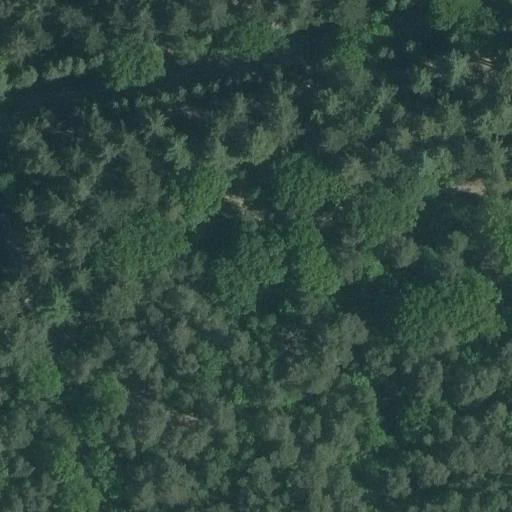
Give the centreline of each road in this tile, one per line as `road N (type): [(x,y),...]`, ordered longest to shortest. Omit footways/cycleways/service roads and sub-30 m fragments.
road 1 (track): [(0,98),(462,0)]
road 2 (track): [(95,511),(44,339)]
road 3 (track): [(44,339),(0,195)]
